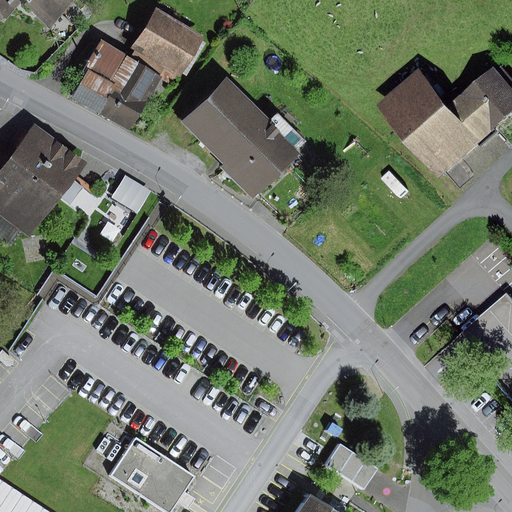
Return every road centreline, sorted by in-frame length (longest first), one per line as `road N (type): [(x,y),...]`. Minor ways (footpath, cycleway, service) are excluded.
road 1 (residential): [(0,82),(200,193),(345,318)]
road 2 (residential): [(234,511),(352,325)]
road 3 (residential): [(345,318),(487,185)]
road 4 (residential): [(432,408),(511,498)]
